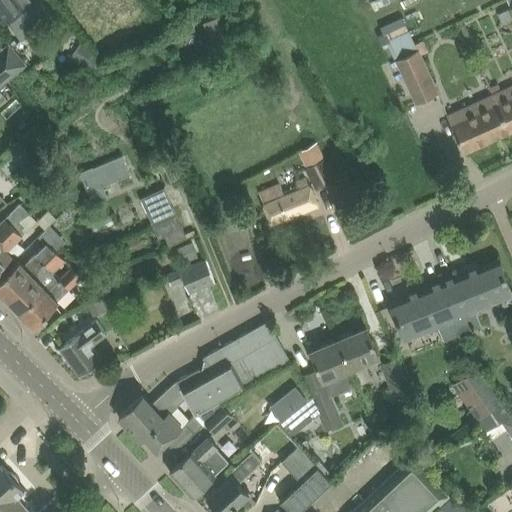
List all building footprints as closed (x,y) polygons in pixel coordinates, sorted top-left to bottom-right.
[(0,0),(0,15),(5,22),(7,21),(22,40),(45,22),(31,3),(32,2),(31,0),(0,0)] [(203,21),(215,45),(233,37),(221,13),(203,21)] [(9,41),(0,49),(0,86),(28,63),(9,41)] [(93,51),(79,42),(71,56),(84,65),(88,71),(102,63),(93,51)] [(229,82),(266,64),(255,43),(218,60),(229,82)] [(438,91),(419,49),(395,60),(414,102),(438,91)] [(511,128),(511,84),(493,93),(510,130),(511,128)] [(464,151),(510,130),(493,93),(447,114),(464,151)] [(186,174),(168,141),(151,150),(168,183),(186,174)] [(123,155),(82,172),(94,202),(106,197),(101,185),(130,173),(123,155)] [(338,177),(326,156),(306,167),(318,189),(338,177)] [(279,184),(259,192),(264,203),(273,226),(319,208),(310,185),(306,177),(297,181),(298,185),(282,191),(279,184)] [(176,213),(164,188),(141,198),(153,223),(176,213)] [(0,241),(21,221),(12,212),(0,223),(0,241)] [(186,237),(176,213),(153,223),(159,237),(165,234),(170,244),(186,237)] [(26,226),(21,221),(0,241),(0,269),(13,257),(6,249),(8,247),(9,248),(26,232),(23,229),(26,226)] [(0,292),(7,300),(57,250),(48,241),(28,261),(30,263),(25,267),(19,261),(0,280),(0,292)] [(20,313),(46,288),(59,275),(54,270),(66,259),(57,250),(7,300),(20,313)] [(498,258),(444,280),(465,332),(480,325),(474,308),(511,293),(498,258)] [(184,279),(189,293),(216,282),(206,259),(167,275),(171,285),(184,279)] [(72,267),(62,278),(59,275),(46,288),(20,313),(34,327),(55,305),(59,301),(58,300),(82,277),(72,267)] [(444,280),(390,301),(404,336),(434,324),(436,329),(440,327),(445,339),(465,332),(444,280)] [(91,303),(95,314),(110,307),(105,297),(91,303)] [(98,320),(60,347),(80,374),(101,359),(91,344),(107,333),(98,320)] [(254,328),(203,356),(204,359),(202,368),(200,367),(181,378),(180,379),(177,381),(187,396),(186,398),(196,415),(221,402),(292,361),(272,325),(257,334),(254,328)] [(341,339),(340,339),(352,367),(358,384),(370,379),(364,363),(380,355),(368,327),(354,333),(351,328),(339,334),(341,339)] [(338,412),(331,395),(358,384),(352,367),(340,339),(311,351),(319,369),(305,375),(312,394),(312,395),(280,421),(292,435),(320,412),(327,429),(342,422),(338,412)] [(408,383),(395,357),(381,364),(393,390),(408,383)] [(454,385),(477,419),(504,401),(481,366),(454,385)] [(120,416),(141,440),(145,436),(157,450),(167,441),(175,450),(195,432),(187,423),(182,426),(170,412),(186,398),(187,396),(177,381),(151,404),(143,395),(120,416)] [(511,412),(504,401),(477,419),(485,431),(501,420),(511,436),(511,412)] [(221,402),(196,415),(203,423),(204,422),(215,431),(232,415),(221,402)] [(203,423),(196,415),(187,423),(195,432),(203,424),(202,423),(203,423)] [(192,495),(229,461),(217,448),(218,446),(209,436),(170,471),(192,495)] [(297,511),(332,481),(314,461),(299,444),(282,460),(296,476),(301,481),(281,500),(292,511),(297,511)] [(239,482),(263,461),(259,456),(253,450),(228,472),(231,475),(211,494),(217,500),(213,505),(219,511),(230,511),(250,494),(239,482)] [(431,511),(450,495),(416,458),(357,511),(431,511)] [(0,511),(28,511),(29,511),(17,497),(25,489),(20,483),(19,478),(16,474),(13,472),(8,470),(3,464),(0,466),(0,511)] [(465,511),(451,496),(439,507),(443,511),(465,511)]
